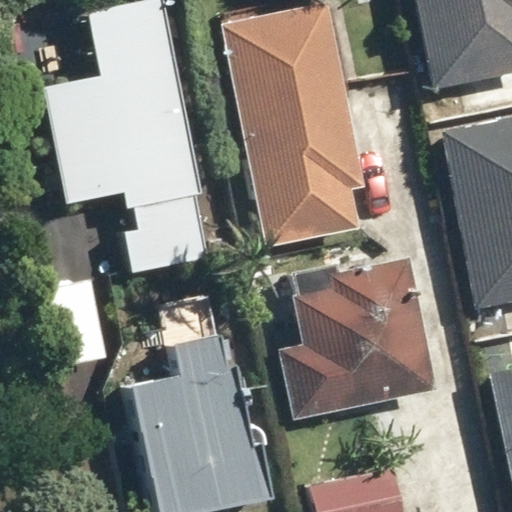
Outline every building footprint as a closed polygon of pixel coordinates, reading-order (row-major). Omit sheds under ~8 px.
[(58,202),(113,191),(116,208),(123,206),(128,228),(113,231),(122,271),(199,255),(145,0),(134,0),(77,12),(89,74),(33,86),(58,202)] [(511,0),(413,0),(425,71),(511,56),(511,0)] [(210,24),(257,247),(350,228),(342,186),(354,184),(315,2),(210,24)] [(511,112),(427,127),(455,296),(511,286),(511,112)] [(269,349),(283,418),(425,389),(398,258),(317,274),(320,288),(282,295),(292,344),(269,349)] [(113,383),(144,511),(221,511),(218,501),(252,493),(212,330),(158,343),(165,371),(113,383)] [(503,511),(511,511),(511,364),(476,372),(503,511)] [(301,485),(306,511),(393,511),(385,469),(301,485)]
